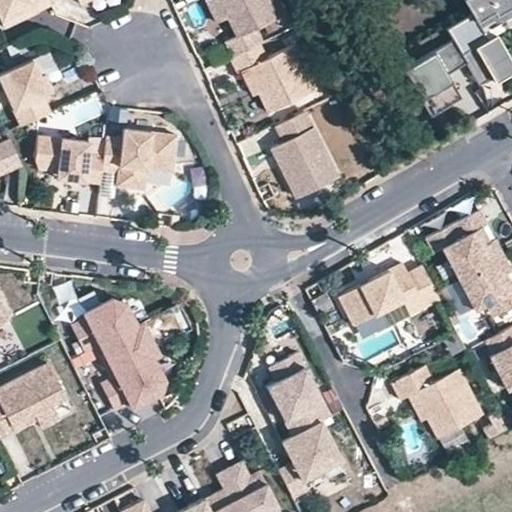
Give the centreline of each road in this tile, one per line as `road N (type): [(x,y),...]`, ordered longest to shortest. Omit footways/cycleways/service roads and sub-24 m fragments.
road 1 (residential): [(241,262),(223,352),(194,420),(22,511)]
road 2 (residential): [(278,261),(390,478)]
road 3 (residential): [(0,234),(241,262)]
road 4 (residential): [(278,261),(311,251),(488,149)]
road 5 (residential): [(138,69),(182,99),(198,121),(241,207),(241,262)]
